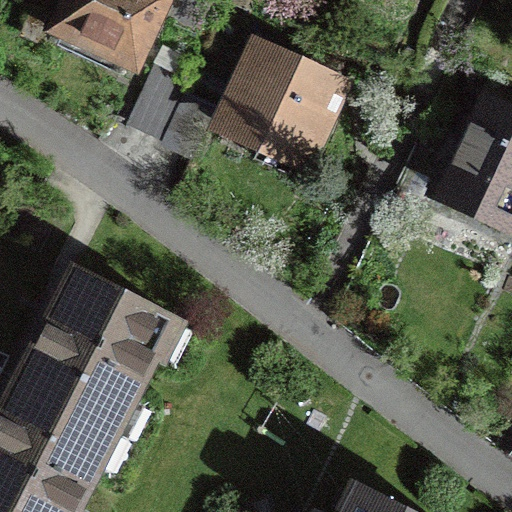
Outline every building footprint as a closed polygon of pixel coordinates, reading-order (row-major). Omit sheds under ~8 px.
[(66,0),(53,30),(97,50),(135,68),(166,0),(66,0)] [(261,54),(231,119),(269,136),(302,152),(332,87),(261,54)] [(183,95),(191,78),(155,62),(130,116),(165,133),(183,95)] [(213,109),(183,95),(165,133),(161,141),(191,155),(213,109)] [(450,164),(437,192),(475,210),(511,226),(511,115),(479,100),(462,138),(452,133),(440,159),(450,164)] [(18,383),(113,431),(151,355),(158,359),(177,322),(76,270),(53,314),(18,383)] [(113,431),(18,383),(0,418),(0,511),(79,511),(73,509),(113,431)] [(408,511),(355,485),(340,511),(408,511)]
